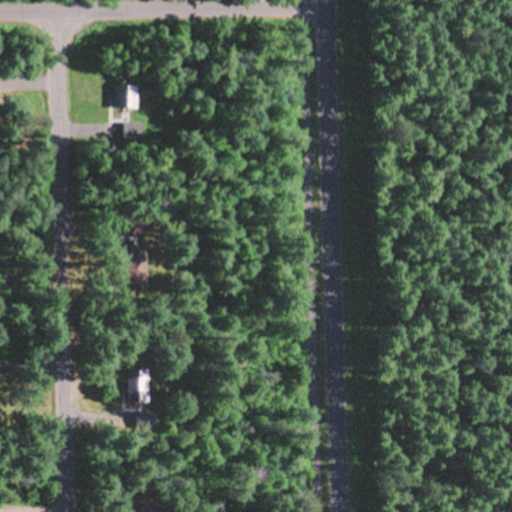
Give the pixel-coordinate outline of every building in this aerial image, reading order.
[(114,81),(114,103),(135,103),(135,81),(114,81)] [(141,132),(141,121),(124,121),(124,132),(141,132)] [(145,232),(145,215),(131,215),(131,232),(145,232)] [(144,269),(144,242),(123,242),(123,269),(144,269)] [(128,400),(149,400),(149,366),(128,366),(128,400)] [(155,409),(137,409),(137,424),(154,424),(155,409)]
